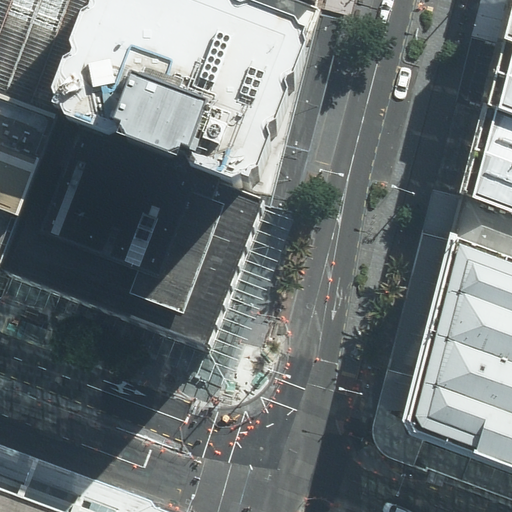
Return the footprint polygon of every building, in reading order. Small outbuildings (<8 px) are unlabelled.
[(0,0),(0,102),(57,124),(102,0),(0,0)] [(310,34),(215,0),(102,0),(57,124),(68,128),(249,197),(310,34)] [(293,0),(215,0),(310,34),(313,7),(293,0)] [(511,0),(508,0),(500,49),(509,53),(511,53),(511,0)] [(511,53),(509,53),(492,117),(511,124),(511,53)] [(68,128),(0,102),(0,266),(18,273),(68,128)] [(511,124),(492,117),(465,201),(511,218),(511,124)] [(18,273),(203,339),(249,197),(68,128),(18,273)] [(511,218),(465,201),(453,243),(511,264),(511,218)] [(511,264),(453,243),(417,401),(416,405),(412,422),(511,459),(511,264)] [(167,511),(155,507),(152,502),(0,444),(0,478),(89,511),(167,511)] [(0,511),(89,511),(0,478),(0,511)]
